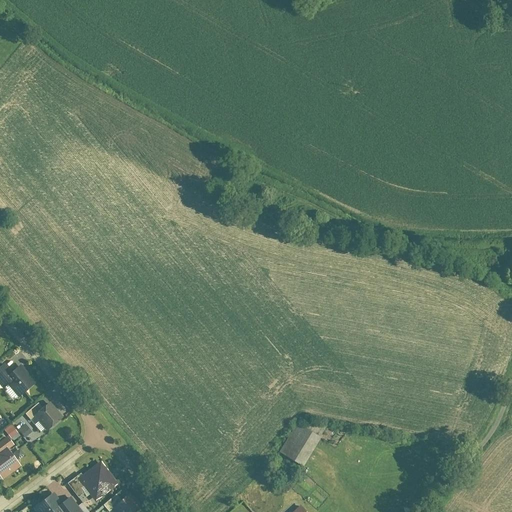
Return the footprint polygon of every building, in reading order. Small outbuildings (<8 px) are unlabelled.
[(25,379),(9,362),(2,368),(0,370),(0,379),(11,391),(25,379)] [(23,416),(35,404),(29,398),(17,410),(23,416)] [(54,413),(40,399),(27,411),(41,426),(54,413)] [(23,417),(15,424),(27,438),(35,431),(23,417)] [(280,454),(308,471),(327,440),(299,423),(280,454)] [(14,441),(21,436),(14,424),(6,429),(14,441)] [(4,469),(12,463),(0,448),(0,469),(3,467),(4,469)] [(91,495),(110,480),(94,460),(75,475),(91,495)] [(78,490),(66,475),(60,480),(72,495),(78,490)] [(102,508),(115,497),(110,491),(97,502),(102,508)] [(129,511),(136,506),(123,491),(109,503),(117,511),(129,511)] [(30,511),(59,511),(60,511),(45,492),(26,507),(30,511)] [(309,511),(300,501),(288,511),(309,511)]
